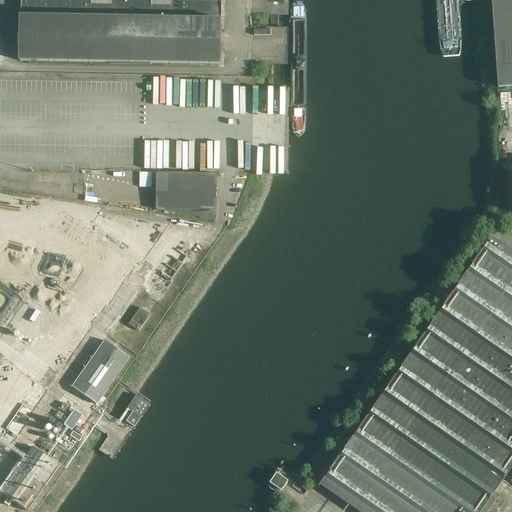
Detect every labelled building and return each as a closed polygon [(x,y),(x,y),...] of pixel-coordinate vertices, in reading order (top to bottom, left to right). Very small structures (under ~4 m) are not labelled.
[(21,0),(21,16),(20,62),(221,65),(221,19),(221,0),(21,0)] [(511,86),(511,0),(492,2),(498,88),(511,86)] [(156,173),(156,210),(216,221),(217,174),(156,173)] [(511,250),(492,236),(320,485),(359,511),(487,511),(496,500),(492,497),(511,468),(511,250)] [(54,309),(28,346),(54,364),(101,298),(75,279),(54,309)] [(140,308),(129,324),(139,331),(150,315),(140,308)] [(103,341),(71,387),(96,404),(129,358),(103,341)] [(135,395),(126,408),(132,412),(125,422),(133,428),(149,404),(135,395)] [(58,409),(64,413),(68,406),(62,403),(58,409)] [(63,425),(71,431),(82,416),(74,410),(63,425)] [(54,417),(64,423),(67,418),(58,412),(54,417)] [(69,436),(77,442),(80,437),(72,432),(69,436)] [(31,446),(0,492),(27,511),(28,511),(60,467),(31,446)] [(277,473),(270,483),(281,491),(288,481),(277,473)]
